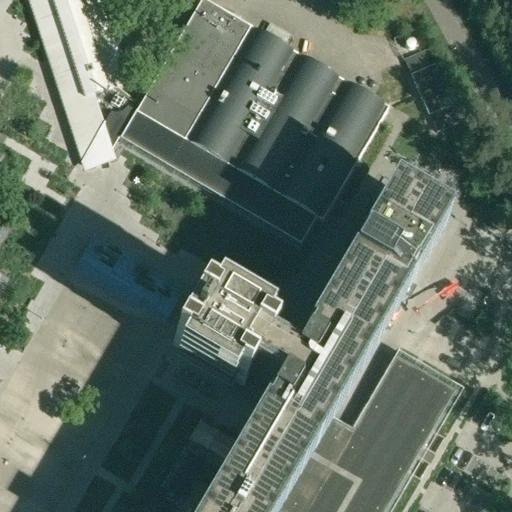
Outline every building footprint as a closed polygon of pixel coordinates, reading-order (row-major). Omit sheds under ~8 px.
[(27,0),(82,165),(84,163),(102,132),(95,112),(101,109),(103,112),(104,114),(107,117),(111,118),(115,119),(119,118),(123,116),(125,114),(128,110),(136,116),(140,109),(139,108),(119,93),(128,90),(98,0),(27,0)] [(319,227),(320,225),(386,113),(302,64),(200,4),(139,108),(140,109),(136,116),(128,110),(125,114),(123,116),(119,118),(115,119),(111,118),(107,117),(104,114),(103,112),(101,109),(95,112),(102,132),(84,163),(109,155),(117,142),(118,143),(118,144),(135,154),(298,249),(313,223),(319,227)] [(289,37),(269,25),(264,34),(284,46),(289,37)] [(409,73),(428,65),(423,54),(404,62),(409,73)] [(428,117),(452,107),(434,67),(410,77),(428,117)] [(460,125),(455,114),(433,123),(438,134),(460,125)] [(209,511),(385,511),(406,477),(415,461),(421,451),(431,434),(453,397),(396,364),(353,437),(328,423),(379,336),(383,329),(392,313),(402,295),(440,233),(401,210),(389,203),(365,244),(352,266),(340,284),(309,340),(294,365),(266,349),(272,338),(258,329),(259,326),(238,314),(217,302),(214,307),(200,299),(193,310),(179,334),(172,347),(185,355),(183,360),(218,380),(227,385),(229,381),(232,383),(242,389),(243,389),(244,388),(248,380),(276,397),(258,427),(209,511)]
